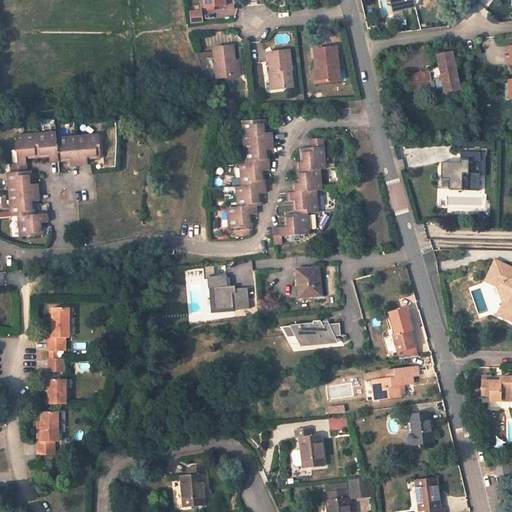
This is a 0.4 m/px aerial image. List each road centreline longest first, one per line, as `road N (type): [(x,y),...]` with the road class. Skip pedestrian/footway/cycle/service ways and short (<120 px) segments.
road 1 (residential): [(377,121),(307,126),(256,244),(18,254),(0,246)]
road 2 (track): [(187,30),(210,108),(0,116)]
road 3 (unclassified): [(442,357),(377,121)]
road 4 (residential): [(40,511),(15,460),(12,353)]
road 5 (residential): [(187,30),(348,12)]
road 6 (unclassified): [(485,511),(442,357)]
road 7 (unknown): [(409,247),(289,263)]
